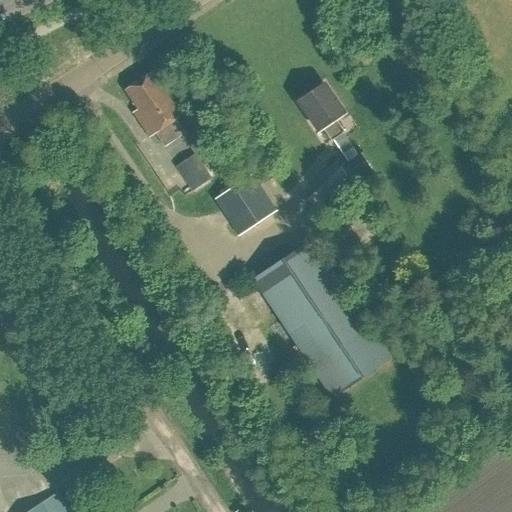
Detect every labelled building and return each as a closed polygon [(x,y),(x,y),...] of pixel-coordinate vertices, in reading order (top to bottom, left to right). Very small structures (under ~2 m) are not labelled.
[(163,89),(153,75),(126,92),(138,111),(133,114),(149,138),(155,133),(177,119),(183,115),(165,88),(163,89)] [(344,131),(335,118),(342,113),(324,86),(300,103),(319,130),(323,127),(332,140),(333,139),(342,133),(344,131)] [(177,119),(155,133),(164,146),(185,132),(177,119)] [(342,133),(333,139),(343,153),(352,147),(342,133)] [(201,151),(180,166),(197,191),(219,175),(201,151)] [(352,181),(372,168),(361,154),(341,167),(352,181)] [(239,236),(276,212),(252,176),(216,200),(239,236)] [(331,238),(370,213),(361,198),(322,222),(331,238)] [(332,399),(390,361),(312,242),(253,280),(332,399)] [(86,432),(106,418),(98,406),(78,420),(86,432)] [(73,511),(60,491),(27,511),(73,511)]
